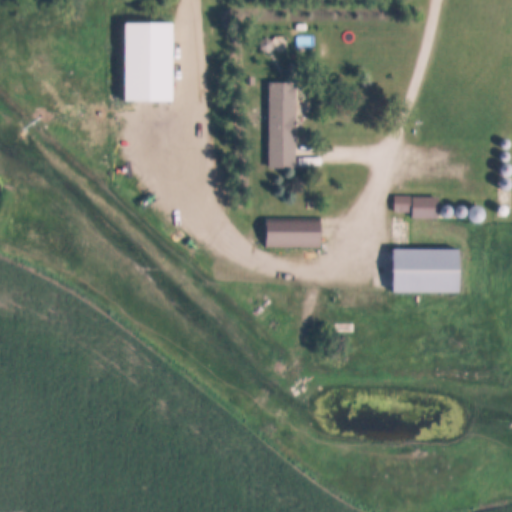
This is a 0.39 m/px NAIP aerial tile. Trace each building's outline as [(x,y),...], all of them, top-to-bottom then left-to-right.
[(177,17),(125,18),(128,96),(179,94),(177,17)] [(303,81),(274,82),(278,163),(306,162),(303,81)] [(415,200),(415,214),(446,214),(446,200),(415,200)] [(274,220),(273,246),(329,247),(329,221),(274,220)] [(469,250),(401,250),(401,292),(469,292),(469,250)]
